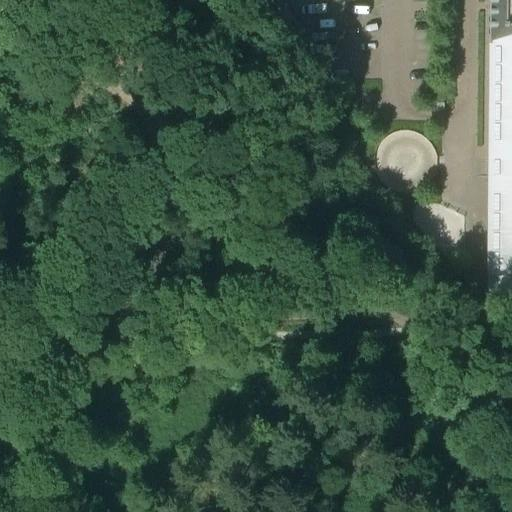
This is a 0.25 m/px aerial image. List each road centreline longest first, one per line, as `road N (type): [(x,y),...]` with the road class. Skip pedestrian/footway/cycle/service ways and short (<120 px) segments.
road 1 (track): [(394,316),(59,325)]
road 2 (track): [(0,438),(67,313)]
